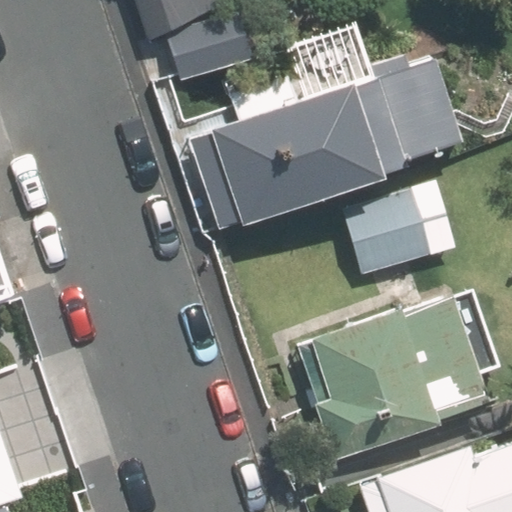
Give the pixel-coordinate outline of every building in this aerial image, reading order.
[(121,0),(140,44),(218,0),(121,0)] [(221,19),(152,38),(165,85),(234,65),(221,19)] [(352,84),(188,137),(216,224),(448,150),(419,63),(398,70),(393,54),(347,69),(352,84)] [(441,244),(421,183),(334,211),(353,272),(441,244)] [(479,401),(471,379),(492,372),(463,288),(294,346),(314,403),(297,409),(319,470),(426,433),(422,421),(479,401)] [(511,511),(511,433),(356,486),(364,511),(511,511)] [(0,511),(8,511),(0,487),(0,511)]
